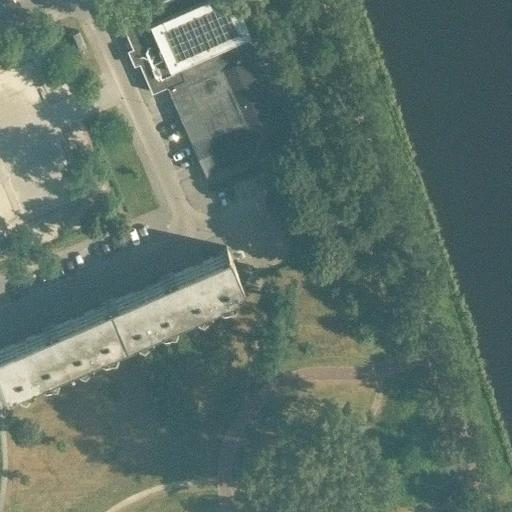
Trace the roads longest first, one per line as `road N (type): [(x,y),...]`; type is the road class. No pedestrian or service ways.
road 1 (residential): [(88,0),(189,236)]
road 2 (residential): [(189,236),(0,317)]
